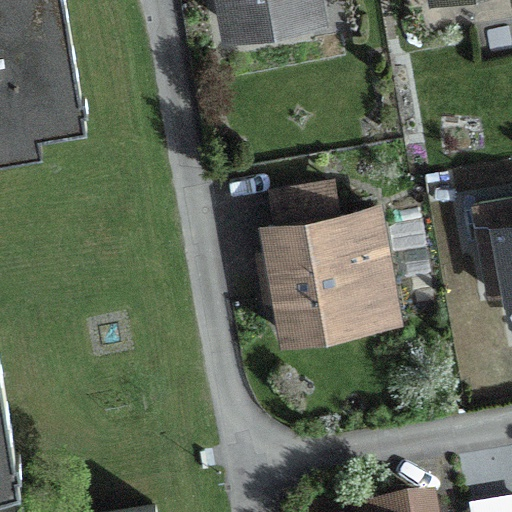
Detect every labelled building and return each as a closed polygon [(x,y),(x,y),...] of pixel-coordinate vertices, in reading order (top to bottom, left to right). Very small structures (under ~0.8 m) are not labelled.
[(0,0),(0,140),(87,125),(84,108),(88,108),(86,94),(82,94),(65,0),(0,0)] [(230,0),(236,28),(310,15),(307,0),(230,0)] [(511,195),(474,202),(491,289),(508,286),(509,296),(511,295),(511,195)] [(374,206),(337,212),(277,223),(267,224),(286,334),(364,320),(357,282),(387,277),(374,206)] [(0,505),(24,501),(18,464),(22,463),(19,449),(15,450),(0,359),(0,505)] [(429,511),(428,499),(354,511),(353,511),(429,511)] [(25,511),(24,501),(0,505),(0,511),(157,511),(156,501),(91,511),(25,511)]
